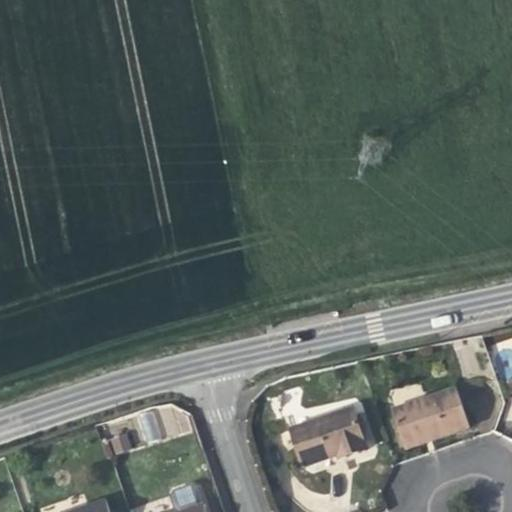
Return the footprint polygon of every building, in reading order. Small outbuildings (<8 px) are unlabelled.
[(393,411),(404,443),(429,434),(431,441),(451,434),(471,428),(458,389),(393,411)] [(147,442),(162,436),(153,410),(137,416),(147,442)] [(354,410),(293,430),(305,466),(328,459),(339,455),(340,458),(367,449),(354,410)] [(406,449),(431,441),(429,434),(404,443),(406,449)] [(121,436),(108,440),(112,453),(125,449),(121,436)] [(171,496),(176,511),(202,503),(197,488),(192,485),(174,491),(171,496)] [(110,511),(107,500),(72,511),(110,511)] [(175,511),(205,511),(202,503),(176,511),(175,511)]
